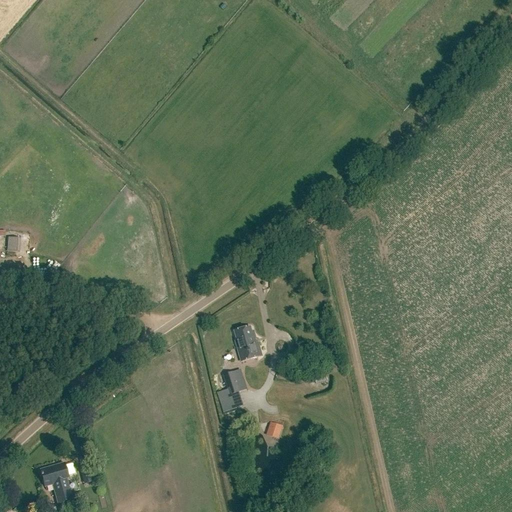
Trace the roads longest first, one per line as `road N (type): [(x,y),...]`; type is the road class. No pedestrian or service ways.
road 1 (unclassified): [(0,467),(370,178),(511,28)]
road 2 (track): [(183,319),(0,301)]
